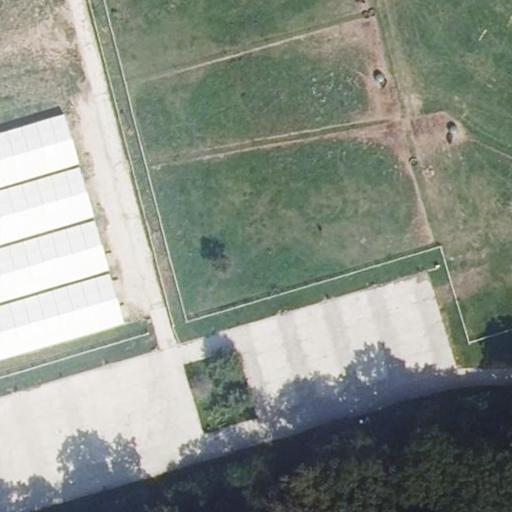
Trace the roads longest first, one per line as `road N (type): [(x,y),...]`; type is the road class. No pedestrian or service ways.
road 1 (track): [(0,509),(405,382),(511,368)]
road 2 (track): [(156,511),(456,418)]
